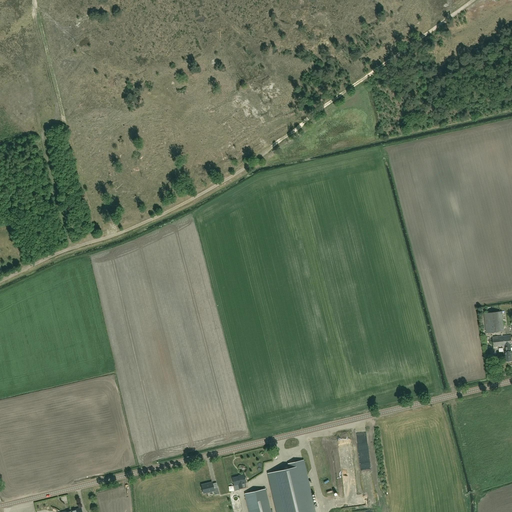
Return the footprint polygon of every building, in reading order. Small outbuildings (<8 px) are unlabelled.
[(486,333),(505,331),(502,311),(484,313),(486,333)] [(506,362),(511,361),(511,358),(511,351),(510,346),(511,346),(510,336),(492,338),(493,347),(505,346),(505,352),(506,362)] [(47,464),(52,463),(49,439),(53,438),(52,432),(47,433),(47,432),(37,433),(41,464),(47,463),(47,464)] [(61,444),(55,445),(57,461),(63,460),(63,458),(60,458),(61,459),(60,459),(59,457),(70,456),(69,449),(70,449),(68,435),(60,436),(61,444)] [(16,446),(0,448),(0,464),(22,460),(20,451),(17,451),(16,446)] [(330,464),(336,464),(334,447),(324,448),(325,469),(331,469),(330,464)] [(36,465),(36,458),(30,459),(29,457),(23,458),(23,466),(36,465)] [(3,477),(9,476),(8,464),(0,464),(0,474),(3,474),(3,477)] [(348,483),(355,482),(354,470),(346,471),(347,476),(350,476),(351,480),(348,480),(348,483)] [(245,483),(247,483),(245,474),(240,475),(241,476),(233,478),(234,485),(239,484),(240,489),(246,487),(245,483)] [(218,488),(214,489),(212,482),(201,485),(203,493),(214,491),(215,495),(219,494),(218,488)] [(270,511),(265,489),(246,494),(249,511),(270,511)] [(233,497),(235,505),(240,504),(237,493),(231,494),(231,498),(233,497)]
